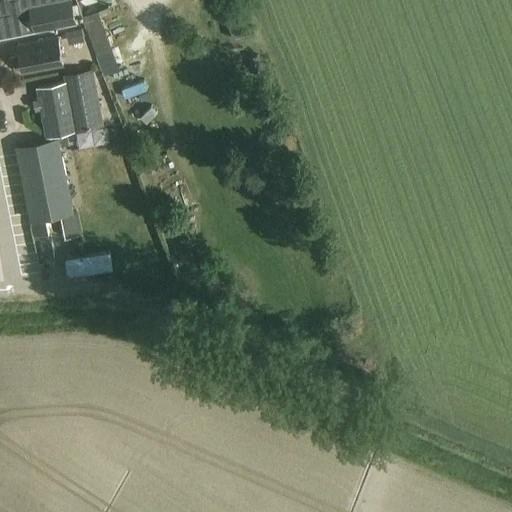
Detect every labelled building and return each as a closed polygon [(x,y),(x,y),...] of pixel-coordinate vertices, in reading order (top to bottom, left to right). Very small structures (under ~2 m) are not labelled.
[(0,0),(0,13),(11,12),(8,0),(0,0)] [(82,0),(89,9),(100,0),(82,0)] [(113,51),(99,11),(82,17),(96,57),(113,51)] [(64,63),(58,33),(15,41),(21,72),(64,63)] [(104,126),(94,69),(64,75),(66,82),(38,88),(47,136),(104,126)] [(74,211),(59,138),(16,147),(31,220),(74,211)]
